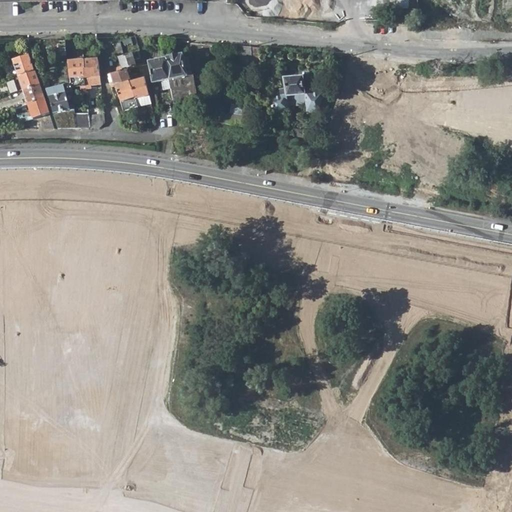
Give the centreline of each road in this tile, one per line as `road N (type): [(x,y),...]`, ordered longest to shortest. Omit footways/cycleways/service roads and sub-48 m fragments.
road 1 (tertiary): [(0,162),(109,163),(511,239)]
road 2 (residential): [(0,28),(137,27),(416,55),(511,53)]
